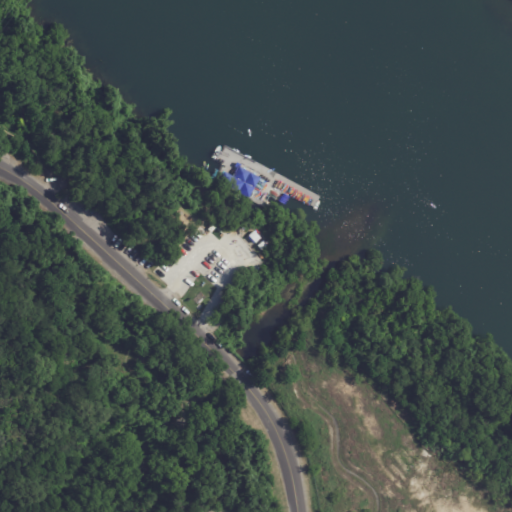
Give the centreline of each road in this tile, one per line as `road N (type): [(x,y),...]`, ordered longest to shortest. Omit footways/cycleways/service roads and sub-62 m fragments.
road 1 (tertiary): [(216,354),(41,196),(0,169)]
road 2 (tertiary): [(297,511),(274,426),(242,379)]
